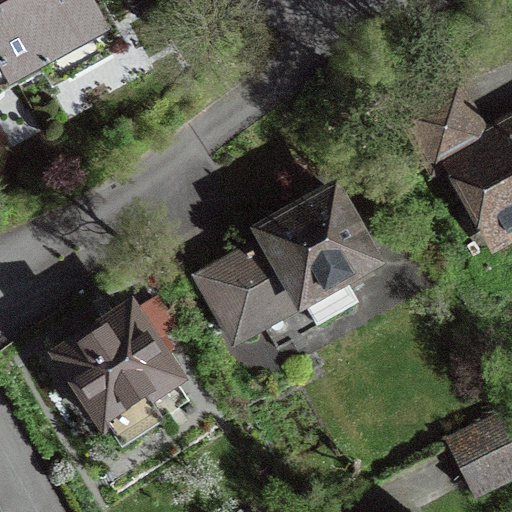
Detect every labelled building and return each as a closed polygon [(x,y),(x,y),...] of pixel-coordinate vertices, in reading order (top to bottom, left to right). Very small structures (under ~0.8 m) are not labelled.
[(0,0),(0,72),(8,68),(18,85),(103,38),(82,0),(0,0)] [(497,238),(508,231),(511,229),(511,125),(509,127),(486,140),(457,88),(404,117),(433,170),(453,159),(474,198),(497,238)] [(317,323),(355,301),(343,279),(373,262),(333,192),(262,232),(266,239),(199,277),(234,340),(264,323),(261,318),(299,297),(301,302),(304,300),(317,323)] [(174,378),(130,311),(94,335),(61,356),(123,444),(160,419),(145,397),(174,378)] [(511,451),(511,434),(502,414),(450,440),(467,474),(511,451)] [(511,451),(467,474),(477,494),(511,476),(511,451)]
